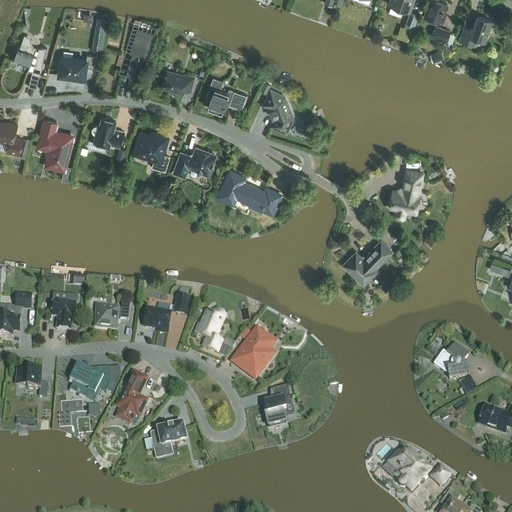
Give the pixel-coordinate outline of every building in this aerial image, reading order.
[(390,0),(389,5),(410,13),(414,0),(390,0)] [(433,0),(430,0),(424,18),(441,24),(448,5),(433,0)] [(485,42),(492,21),(478,16),(473,28),(472,27),(470,30),(464,28),(460,41),(474,47),(477,39),(485,42)] [(451,31),(435,25),(431,37),(446,43),(451,31)] [(119,73),(137,79),(143,59),(147,60),(157,27),(156,27),(154,34),(137,29),(130,53),(132,54),(126,74),(119,72),(119,73)] [(13,62),(15,58),(30,64),(28,70),(32,72),(29,87),(36,89),(47,48),(45,48),(43,48),(41,49),(37,48),(35,47),(34,46),(33,45),(32,45),(32,44),(32,43),(31,42),(31,41),(31,40),(31,39),(32,38),(32,37),(24,35),(19,49),(18,48),(16,53),(13,62)] [(442,51),(430,55),(433,62),(444,58),(442,51)] [(94,68),(96,56),(87,55),(86,60),(62,57),(59,75),(75,77),(74,79),(84,80),(86,67),(94,68)] [(191,89),(195,77),(188,75),(188,77),(167,72),(163,87),(176,91),(175,93),(183,95),(185,88),(191,89)] [(242,109),(246,96),(229,90),(228,93),(220,90),(223,82),(213,78),(208,95),(212,96),(208,108),(222,113),(227,100),(231,101),(230,105),(242,109)] [(271,85),(264,81),(260,90),(267,93),(271,85)] [(286,133),(293,118),(286,97),(270,90),(263,105),(271,109),(275,118),(271,126),(286,133)] [(96,135),(94,142),(110,146),(110,145),(120,147),(125,132),(114,129),(116,122),(110,120),(109,118),(107,117),(105,119),(102,118),(100,125),(98,125),(98,126),(96,126),(94,127),(92,129),(92,131),(92,133),(93,135),(96,135)] [(65,170),(73,138),(72,135),(55,131),(57,123),(45,120),(39,144),(51,147),(46,166),(65,170)] [(8,125),(0,122),(0,141),(9,144),(7,151),(20,155),(24,140),(14,137),(18,125),(8,123),(8,125)] [(158,138),(141,133),(136,152),(147,155),(146,157),(155,160),(152,168),(165,171),(170,157),(162,155),(168,138),(158,135),(158,138)] [(181,154),(174,173),(185,177),(188,167),(201,172),(201,173),(209,176),(212,167),(211,167),(215,155),(196,148),(194,154),(193,154),(190,155),(189,157),(181,154)] [(419,206),(421,200),(420,198),(420,196),(418,196),(423,173),(407,170),(402,190),(399,191),(393,190),(389,208),(396,209),(395,216),(396,218),(402,219),(404,218),(406,211),(416,214),(418,207),(419,206)] [(243,182),(245,178),(231,171),(219,197),(233,204),(236,198),(250,205),(249,208),(261,214),(264,207),(274,212),(281,195),(267,188),(265,192),(260,190),(260,189),(250,184),(249,185),(243,182)] [(373,270),(391,252),(381,241),(366,257),(360,257),(356,253),(344,265),(364,284),(375,272),(373,270)] [(415,259),(413,258),(412,257),(408,257),(406,260),(406,263),(409,266),(412,266),(415,263),(415,259)] [(497,273),(505,275),(507,268),(499,265),(497,273)] [(0,305),(0,336),(12,337),(12,332),(19,333),(20,318),(21,309),(31,310),(32,296),(16,295),(15,307),(0,305)] [(69,296),(68,303),(53,302),(53,305),(50,306),(50,310),(52,311),(51,318),(58,318),(58,322),(57,322),(56,330),(71,332),(72,320),(75,320),(77,297),(69,296)] [(190,299),(176,296),(173,315),(187,317),(190,299)] [(121,320),(128,321),(130,305),(122,304),(121,310),(106,309),(106,307),(97,306),(96,316),(97,316),(96,328),(116,330),(117,324),(120,321),(121,320)] [(147,310),(144,328),(158,330),(158,332),(168,334),(171,314),(147,310)] [(214,315),(214,316),(207,313),(201,326),(199,326),(195,334),(207,339),(203,348),(217,355),(223,342),(216,339),(224,320),(224,319),(224,318),(224,317),(224,316),(223,315),(223,314),(222,314),(221,313),(220,313),(219,313),(218,313),(217,313),(216,313),(216,314),(215,314),(214,315)] [(263,335),(257,330),(232,363),(255,380),(269,361),(262,356),(269,348),(269,344),(263,339),(264,338),(263,335)] [(449,380),(467,377),(465,367),(461,367),(461,366),(469,354),(455,344),(447,355),(443,352),(434,366),(448,376),(449,380)] [(110,382),(109,369),(87,371),(77,366),(70,381),(74,383),(70,391),(95,403),(101,392),(106,394),(110,385),(110,382)] [(41,384),(42,371),(29,370),(29,373),(17,372),(16,387),(28,388),(27,389),(40,390),(39,398),(47,398),(48,385),(41,384)] [(138,398),(146,380),(134,374),(118,407),(122,410),(118,418),(130,424),(134,416),(139,418),(146,402),(138,398)] [(292,404),(287,386),(275,390),(278,401),(265,405),(268,416),(266,416),(269,428),(286,424),(283,412),(286,412),(285,406),(292,404)] [(511,428),(511,408),(508,415),(501,412),(499,413),(496,412),(495,411),(485,407),(479,425),(481,422),(488,424),(488,426),(489,429),(495,431),(497,430),(498,431),(506,434),(508,427),(511,428)] [(188,442),(184,424),(156,430),(157,433),(150,434),(156,461),(174,457),(171,446),(188,442)] [(153,450),(151,440),(144,442),(147,452),(153,450)] [(394,477),(400,482),(399,484),(399,486),(400,487),(402,488),(404,488),(405,487),(411,493),(423,480),(423,481),(424,481),(425,481),(426,481),(426,480),(427,480),(427,479),(427,478),(427,477),(427,476),(426,476),(432,470),(410,451),(404,458),(398,452),(388,464),(398,472),(394,477)] [(441,488),(452,476),(440,465),(429,477),(441,488)] [(458,511),(462,508),(456,503),(460,498),(450,491),(443,501),(448,505),(443,511),(458,511)]
